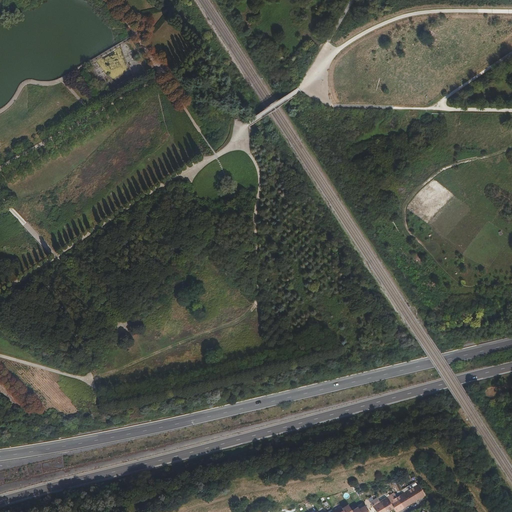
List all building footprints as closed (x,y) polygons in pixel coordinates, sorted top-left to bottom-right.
[(411,489),(417,500),(425,495),(418,484),(411,489)] [(404,493),(411,504),(417,500),(411,489),(404,493)] [(389,502),(393,508),(395,511),(397,511),(403,509),(396,498),(394,493),(387,497),(389,502)] [(396,498),(403,509),(411,504),(404,493),(396,498)] [(379,502),(385,511),(387,511),(393,508),(389,502),(387,497),(379,502)] [(372,506),(376,511),(385,511),(379,502),(372,506)]
